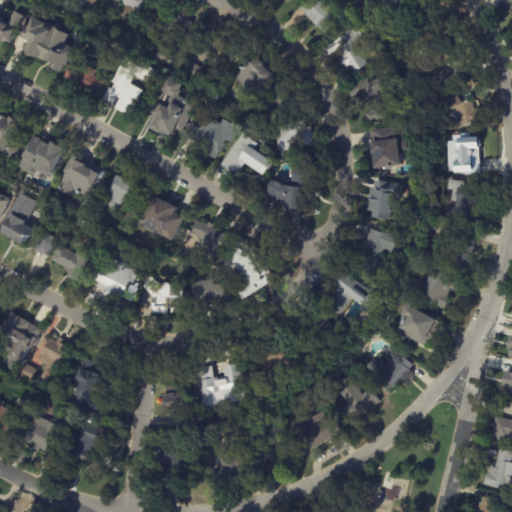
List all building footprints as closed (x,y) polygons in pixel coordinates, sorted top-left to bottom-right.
[(151,0),(155,2),(148,16),(118,0),(151,0)] [(317,24),(308,16),(309,15),(301,7),(307,0),(320,0),(322,2),(323,0),(325,0),(343,17),(328,34),(317,24)] [(164,13),(176,20),(179,14),(198,24),(176,66),(160,58),(168,42),(147,31),(158,10),(164,13)] [(358,20),(369,11),(376,20),(365,29),(358,20)] [(105,14),(115,20),(109,30),(99,25),(105,14)] [(0,46),(0,18),(22,30),(16,42),(13,40),(7,50),(0,46)] [(365,69),(354,77),(337,52),(331,57),(326,49),(348,34),(347,33),(359,25),(368,39),(358,46),(371,65),(365,69)] [(234,41),(233,44),(246,51),(240,63),(232,60),(227,72),(213,66),(216,60),(205,55),(214,35),(220,38),(222,34),(235,40),(234,41)] [(42,63),(19,51),(26,38),(32,41),(33,38),(39,41),(37,44),(43,47),(44,44),(49,47),(52,41),(56,44),(60,37),(79,47),(64,75),(42,63)] [(137,47),(141,39),(150,44),(146,52),(137,47)] [(455,47),(457,54),(462,51),(468,65),(466,66),(470,76),(451,84),(448,76),(457,72),(456,70),(438,78),(431,62),(439,59),(434,47),(451,39),(455,47)] [(267,63),(269,65),(268,66),(278,76),(268,86),(264,82),(243,105),(234,96),(238,91),(239,92),(241,90),(239,89),(243,85),(236,78),(242,72),(241,72),(243,69),(242,68),(244,65),(246,67),(249,65),(246,62),(255,52),(267,63)] [(81,55),(87,59),(84,63),(79,59),(81,55)] [(190,62),(205,69),(200,81),(187,74),(188,71),(185,69),(189,61),(190,62)] [(80,92),(71,86),(74,82),(68,78),(78,63),(87,69),(90,65),(102,73),(99,77),(110,84),(100,100),(89,93),(87,96),(80,92)] [(136,72),(131,83),(148,92),(144,100),(147,101),(144,106),(141,104),(134,118),(119,110),(124,100),(120,98),(115,107),(105,102),(112,89),(115,90),(118,84),(116,83),(125,66),(136,72)] [(165,133),(157,129),(161,121),(150,115),(156,103),(167,109),(168,106),(170,107),(175,97),(172,96),(172,97),(162,92),(170,76),(187,85),(184,90),(186,91),(183,96),(191,101),(192,99),(203,104),(188,133),(184,131),(181,137),(169,131),(167,135),(165,133)] [(395,87),(383,92),(388,103),(398,100),(400,103),(405,101),(408,108),(404,109),(407,116),(394,121),(392,116),(372,124),(368,114),(373,112),(366,93),(362,94),(358,84),(376,77),(378,81),(391,76),(395,87)] [(268,92),(282,82),(293,99),(295,98),(301,107),(295,111),(294,109),(285,116),(279,107),(273,111),(264,99),(270,95),(268,92)] [(458,86),(460,96),(467,103),(476,101),(477,110),(482,109),(485,122),(451,130),(450,122),(463,119),(462,113),(446,116),(443,105),(448,104),(445,88),(458,85),(458,86)] [(430,101),(438,100),(440,110),(432,112),(430,101)] [(0,111),(7,115),(17,120),(18,118),(29,125),(19,145),(26,149),(19,161),(10,156),(11,153),(0,147),(2,144),(3,145),(6,141),(0,137),(0,111)] [(207,153),(201,149),(202,146),(187,135),(194,125),(198,128),(203,122),(206,124),(210,119),(221,127),(226,120),(242,130),(234,142),(231,141),(218,160),(207,153)] [(313,129),(315,146),(304,147),(305,155),(282,158),(282,152),(277,152),(275,133),(279,133),(279,128),(293,126),(292,122),(308,120),(309,129),(313,129)] [(380,157),(379,155),(377,145),(375,146),(372,130),(399,126),(399,129),(404,129),(406,139),(404,139),(408,167),(382,171),(380,157)] [(243,171),(240,176),(224,166),(246,132),(260,145),(257,149),(279,164),(270,178),(248,163),(243,171)] [(38,133),(74,151),(70,157),(71,158),(60,180),(42,171),(42,173),(42,176),(37,177),(33,174),(32,172),(21,166),(38,133)] [(490,143),(491,164),(487,164),(487,174),(448,176),(446,151),(455,150),(455,136),(490,134),(490,143)] [(87,164),(91,166),(91,167),(106,176),(105,178),(108,180),(103,189),(100,187),(93,199),(79,191),(75,198),(59,188),(78,156),(86,161),(85,162),(87,164)] [(316,191),(314,213),(289,211),(290,199),(287,198),(285,202),(270,194),(277,182),(281,184),(282,182),(289,186),(289,187),(294,187),(295,175),(296,175),(297,163),(317,165),(316,191)] [(148,190),(150,191),(140,211),(124,202),(119,212),(109,206),(115,195),(110,192),(119,176),(131,183),(132,182),(148,190)] [(405,182),(408,182),(406,196),(403,196),(401,210),(396,209),(395,218),(377,215),(378,209),(376,209),(380,179),(405,182)] [(468,183),(467,190),(482,191),(480,206),(474,206),(473,211),(479,211),(478,225),(451,222),(452,209),(460,210),(461,202),(456,202),(457,191),(452,190),(452,181),(468,182),(468,183)] [(0,216),(8,196),(0,192),(0,216)] [(32,210),(26,222),(28,223),(27,226),(36,231),(28,246),(4,234),(12,220),(5,216),(18,192),(37,202),(32,210)] [(168,202),(185,210),(182,215),(192,220),(180,243),(165,236),(164,238),(146,229),(161,198),(168,202)] [(210,225),(212,223),(218,226),(216,229),(221,231),(220,232),(226,235),(227,234),(236,239),(223,265),(213,260),(217,252),(215,251),(212,258),(200,252),(206,240),(194,234),(200,221),(210,225)] [(397,231),(398,224),(410,226),(408,233),(397,231)] [(480,236),(473,270),(458,267),(464,242),(446,238),(449,225),(467,230),(466,233),(480,236)] [(396,234),(408,238),(405,249),(391,245),(384,274),(361,268),(371,230),(391,235),(392,233),(396,234)] [(98,231),(111,238),(105,249),(91,242),(98,231)] [(49,256),(37,250),(46,233),(61,240),(52,257),(49,256)] [(252,246),(259,250),(256,256),(260,258),(262,255),(264,259),(266,258),(281,281),(247,302),(241,291),(249,286),(243,276),(228,267),(242,241),(252,246)] [(80,283),(70,278),(72,273),(54,264),(63,247),(79,255),(83,248),(95,254),(80,283)] [(108,288),(95,281),(103,267),(109,271),(115,258),(142,273),(136,284),(135,283),(133,287),(142,292),(136,304),(127,299),(124,305),(107,296),(110,289),(108,288)] [(468,284),(464,295),(452,290),(448,298),(451,299),(447,309),(430,302),(432,298),(424,294),(434,270),(442,274),(443,271),(469,282),(468,284)] [(372,315),(364,309),(366,307),(354,298),(341,315),(329,306),(340,290),(338,288),(349,273),(377,293),(375,295),(382,300),(372,315)] [(154,281),(160,285),(167,285),(167,279),(184,279),(184,285),(191,285),(192,309),(184,309),(184,315),(174,315),(174,309),(169,309),(170,314),(155,314),(155,305),(158,305),(158,301),(143,285),(149,278),(154,281)] [(232,300),(201,313),(197,303),(205,299),(200,286),(211,281),(212,284),(221,280),(224,288),(230,285),(236,298),(232,300)] [(374,281),(387,288),(385,293),(371,287),(374,281)] [(438,323),(427,349),(409,339),(408,342),(396,336),(405,320),(407,321),(409,319),(404,317),(410,306),(438,321),(438,323)] [(297,334),(322,315),(333,329),(308,348),(297,334)] [(26,326),(28,327),(29,325),(33,327),(32,329),(40,333),(35,342),(34,341),(28,351),(18,346),(17,348),(0,338),(0,328),(2,324),(10,328),(16,318),(24,323),(23,325),(26,326)] [(64,342),(63,344),(73,349),(69,358),(67,357),(60,370),(59,369),(56,376),(54,375),(50,383),(42,379),(46,371),(45,370),(48,364),(46,363),(45,365),(39,362),(51,338),(58,342),(60,338),(65,340),(64,342)] [(275,347),(283,342),(298,363),(276,379),(270,370),(254,382),(247,371),(262,360),(261,358),(275,347)] [(414,364),(410,369),(414,372),(406,380),(404,378),(391,392),(368,370),(377,360),(390,372),(405,356),(414,364)] [(88,357),(98,363),(95,368),(109,376),(102,389),(100,388),(96,395),(107,401),(101,414),(75,401),(80,391),(70,386),(73,380),(74,380),(87,357),(88,357)] [(37,370),(40,372),(33,384),(22,378),(29,366),(37,370)] [(223,404),(222,396),(210,397),(208,381),(216,380),(216,378),(226,377),(227,378),(230,378),(228,367),(239,366),(243,392),(236,393),(237,403),(223,405),(223,404)] [(506,400),(511,400),(511,372),(505,371),(503,384),(508,384),(506,400)] [(64,375),(70,379),(65,387),(57,382),(63,374),(64,375)] [(363,420),(360,417),(355,421),(345,409),(351,404),(344,395),(356,385),(366,396),(373,389),(384,402),(363,420)] [(190,417),(186,417),(186,428),(166,429),(165,417),(168,416),(166,387),(186,386),(186,398),(189,398),(190,417)] [(0,428),(0,404),(24,417),(18,427),(15,426),(10,434),(0,428)] [(511,444),(495,440),(496,438),(488,437),(490,429),(491,429),(494,417),(510,420),(511,408),(511,444)] [(342,431),(337,434),(338,436),(310,455),(302,443),(308,440),(302,431),(297,434),(293,427),(302,421),(305,425),(328,410),(335,420),(337,419),(344,430),(342,431)] [(55,437),(49,451),(28,440),(40,415),(61,425),(55,437)] [(87,424),(119,435),(114,450),(103,446),(101,451),(109,454),(103,472),(88,466),(86,472),(67,466),(82,423),(87,424)] [(57,453),(52,450),(57,438),(71,445),(65,456),(57,453)] [(176,483),(167,483),(166,477),(158,477),(157,462),(166,461),(166,447),(184,446),(185,464),(201,463),(202,471),(198,471),(199,481),(176,483)] [(488,473),(489,467),(494,468),(498,450),(511,453),(509,463),(511,463),(511,480),(508,491),(483,485),(486,473),(488,473)] [(247,465),(248,478),(240,479),(241,484),(219,488),(216,470),(222,469),(221,455),(242,452),(243,463),(246,463),(247,465)] [(506,502),(504,511),(476,511),(478,503),(481,503),(482,497),(506,502)]
